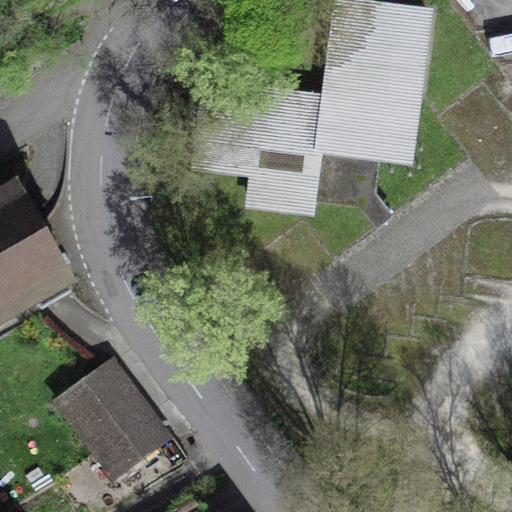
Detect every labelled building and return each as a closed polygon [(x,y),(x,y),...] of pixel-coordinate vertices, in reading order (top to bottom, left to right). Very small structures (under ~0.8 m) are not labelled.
[(311,201),(359,207),(376,229),(394,215),(377,193),(380,158),(408,162),(428,13),(338,1),(325,102),(305,99),(303,119),(201,106),(193,166),(253,173),(250,203),(309,211),(311,201)] [(0,317),(69,279),(18,189),(0,199),(0,317)] [(110,360),(58,398),(96,450),(148,412),(110,360)] [(148,412),(96,450),(115,477),(168,439),(148,412)] [(202,511),(193,497),(167,511),(202,511)]
